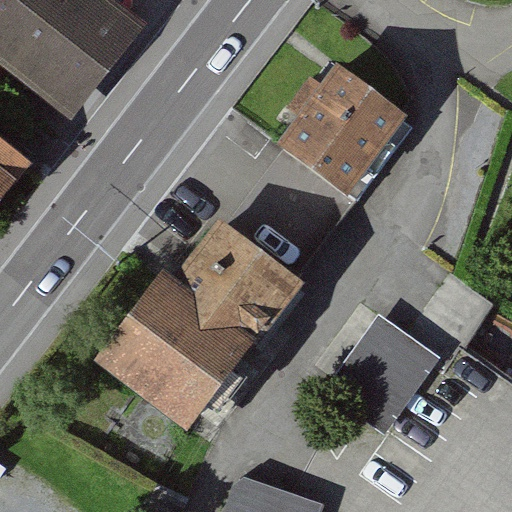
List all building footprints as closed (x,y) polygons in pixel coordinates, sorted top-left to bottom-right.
[(144,29),(109,0),(0,0),(0,75),(61,127),(144,29)] [(394,132),(325,76),(265,152),(334,207),(394,132)] [(0,217),(34,175),(0,148),(0,217)] [(281,295),(197,228),(77,378),(162,445),(281,295)] [(434,364),(381,326),(328,399),(381,437),(434,364)] [(297,511),(239,492),(232,511),(297,511)]
